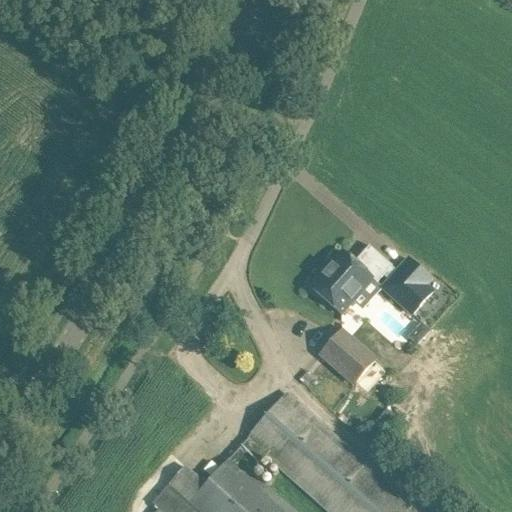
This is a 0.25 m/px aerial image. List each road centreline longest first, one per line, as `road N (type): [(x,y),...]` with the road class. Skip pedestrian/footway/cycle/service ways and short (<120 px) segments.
road 1 (unclassified): [(0,443),(87,324),(193,140),(252,0)]
road 2 (residential): [(237,265),(360,0)]
road 3 (residential): [(237,265),(275,371),(249,396),(197,369),(185,343)]
